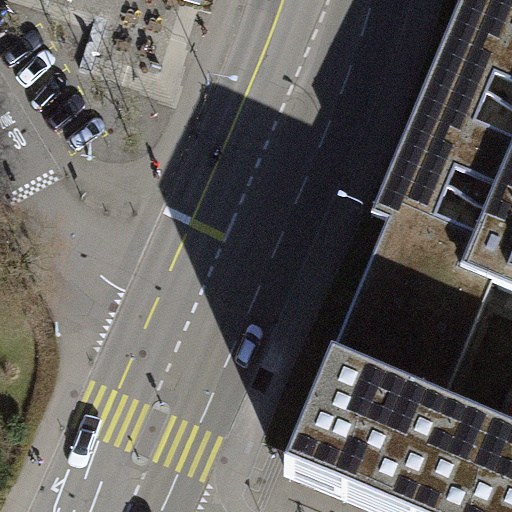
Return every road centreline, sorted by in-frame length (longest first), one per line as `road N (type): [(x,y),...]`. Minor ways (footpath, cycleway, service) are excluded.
road 1 (secondary): [(179,318),(317,0)]
road 2 (residential): [(179,318),(76,265),(0,136)]
road 3 (secondary): [(103,511),(179,318)]
